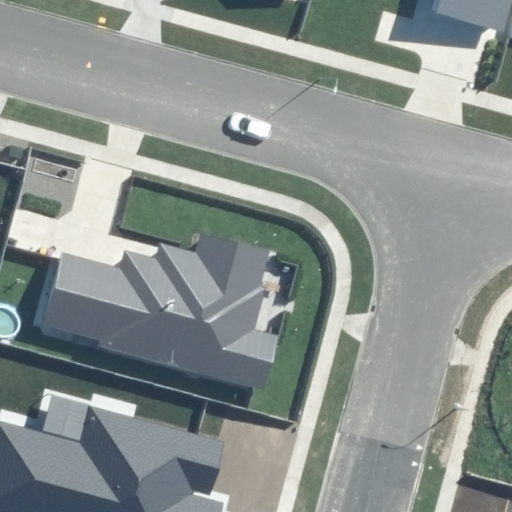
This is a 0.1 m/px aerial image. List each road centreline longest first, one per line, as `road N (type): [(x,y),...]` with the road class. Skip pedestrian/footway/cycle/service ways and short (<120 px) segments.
road 1 (residential): [(0,51),(448,176)]
road 2 (residential): [(448,176),(363,511)]
